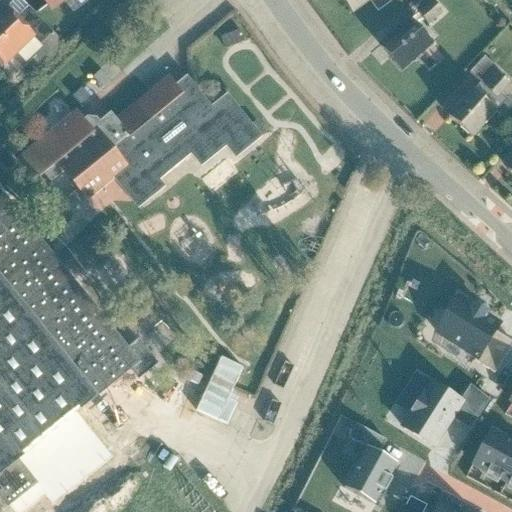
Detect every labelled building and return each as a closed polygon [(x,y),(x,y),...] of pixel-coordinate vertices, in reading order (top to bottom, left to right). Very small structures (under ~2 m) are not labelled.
[(40,0),(50,13),(66,0),(40,0)] [(369,0),(344,0),(353,12),(369,0)] [(33,38),(5,11),(0,16),(0,62),(6,67),(33,38)] [(431,41),(405,17),(377,46),(402,70),(431,41)] [(112,60),(79,93),(89,103),(123,70),(112,60)] [(58,172),(86,203),(112,182),(137,212),(165,189),(160,183),(189,158),(199,170),(224,149),(235,161),(263,139),(227,96),(211,109),(185,79),(173,90),(179,97),(149,122),(136,106),(114,123),(128,140),(110,153),(99,139),(58,172)] [(494,112),(469,92),(447,118),(472,139),(494,112)] [(0,502),(7,511),(9,511),(41,487),(21,464),(130,375),(138,382),(156,368),(137,344),(128,352),(2,197),(0,198),(0,502)] [(453,287),(431,324),(481,354),(503,316),(453,287)] [(232,424),(242,396),(236,394),(247,365),(222,356),(201,412),(232,424)] [(398,414),(436,435),(465,385),(427,363),(398,414)] [(341,480),(380,500),(407,449),(368,429),(341,480)] [(511,440),(493,430),(474,463),(511,484),(511,440)] [(460,511),(444,503),(439,511),(460,511)]
